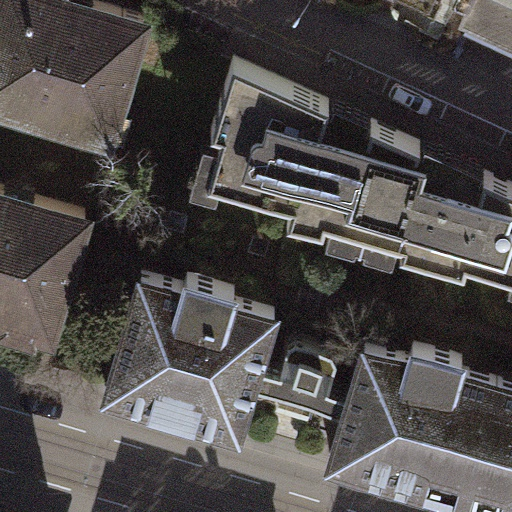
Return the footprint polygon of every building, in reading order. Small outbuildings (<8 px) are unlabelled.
[(146,12),(104,0),(0,0),(0,98),(111,131),(146,12)] [(439,0),(462,10),(466,0),(439,0)] [(511,0),(466,0),(462,10),(456,23),(511,47),(511,0)] [(326,95),(233,52),(211,125),(221,129),(208,176),(290,201),(285,217),(322,228),(324,221),(402,244),(400,252),(463,271),(466,261),(511,276),(511,182),(482,167),(480,174),(415,155),(420,138),(397,129),(370,115),(362,141),(317,128),(326,95)] [(51,326),(85,206),(0,181),(0,312),(0,313),(0,321),(32,331),(35,321),(51,326)] [(278,360),(258,354),(273,305),(230,293),(233,283),(187,270),(185,278),(140,265),(104,384),(237,424),(252,374),(283,384),(281,393),(301,399),(312,402),(313,396),(342,404),(328,451),(461,490),(496,374),(457,363),(460,352),(412,338),(409,348),(362,334),(348,383),(328,377),(338,341),(288,326),(278,360)] [(511,378),(496,374),(461,490),(511,505),(511,378)]
